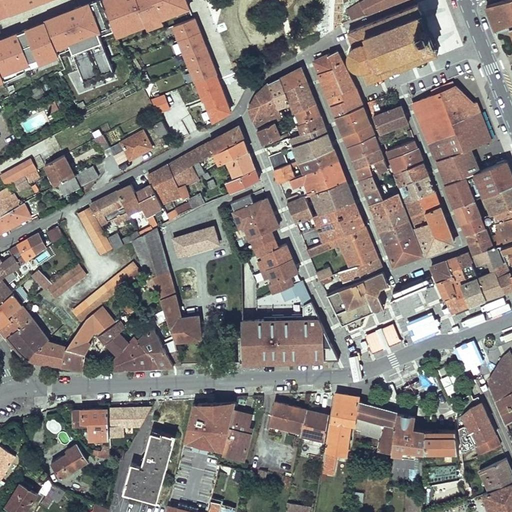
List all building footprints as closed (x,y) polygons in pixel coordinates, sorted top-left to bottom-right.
[(0,0),(0,28),(0,29),(68,3),(67,0),(0,0)] [(131,0),(109,0),(42,26),(54,61),(110,37),(112,46),(142,34),(131,0)] [(181,0),(133,0),(144,38),(188,16),(181,0)] [(363,0),(356,5),(362,15),(400,0),(363,0)] [(511,0),(504,0),(486,6),(492,19),(496,31),(510,26),(511,25),(511,0)] [(418,4),(349,32),(354,45),(352,47),(351,49),(350,51),(349,53),(349,56),(349,58),(349,60),(351,63),(352,65),(354,66),(356,68),(358,68),(361,69),(363,69),(369,82),(438,54),(435,46),(437,45),(432,33),(431,33),(427,23),(428,23),(423,10),(421,11),(418,4)] [(199,32),(194,18),(172,26),(177,40),(199,32)] [(39,31),(0,46),(0,90),(56,69),(39,31)] [(205,46),(199,32),(177,40),(183,54),(205,46)] [(209,57),(205,46),(183,54),(188,65),(209,57)] [(328,54),(344,91),(356,86),(337,50),(328,54)] [(314,61),(329,97),(344,91),(328,54),(314,61)] [(216,74),(209,57),(188,65),(195,83),(216,74)] [(281,77),(285,90),(307,80),(302,67),(281,77)] [(281,77),(269,83),(258,94),(250,108),(258,129),(275,121),(282,118),(278,107),(290,103),(285,90),(281,77)] [(285,90),(290,103),(297,100),(301,109),(316,103),(307,80),(285,90)] [(384,86),(388,94),(396,91),(393,83),(384,86)] [(413,103),(437,161),(437,160),(471,147),(471,148),(473,148),(472,147),(485,142),(485,143),(491,141),(480,111),(476,102),(473,103),(462,91),(455,85),(452,87),(451,86),(450,85),(446,86),(440,88),(440,92),(413,103)] [(332,104),(336,115),(339,114),(363,105),(356,86),(344,91),(346,99),(332,104)] [(332,104),(346,99),(344,91),(329,97),(332,104)] [(164,93),(151,99),(157,114),(170,108),(164,93)] [(63,106),(59,97),(47,104),(51,112),(63,106)] [(368,102),(370,107),(374,105),(379,103),(377,99),(368,102)] [(301,109),(296,111),(301,123),(321,115),(316,103),(301,109)] [(339,121),(344,134),(371,123),(363,105),(339,114),(341,120),(339,121)] [(377,115),(374,116),(380,132),(408,121),(401,105),(377,115)] [(192,115),(173,123),(179,137),(197,130),(192,115)] [(301,123),(299,123),(302,132),(325,125),(321,115),(301,123)] [(163,120),(154,125),(160,136),(169,131),(163,120)] [(258,129),(264,143),(281,136),(275,121),(258,129)] [(344,134),(349,146),(375,134),(371,123),(344,134)] [(290,137),(294,146),(327,132),(325,125),(302,132),(290,137)] [(239,126),(223,134),(228,146),(244,138),(239,126)] [(144,130),(122,143),(126,150),(115,156),(120,164),(130,158),(131,160),(153,148),(144,130)] [(334,147),(327,132),(294,146),(300,161),(334,147)] [(217,137),(210,141),(216,152),(228,146),(223,134),(217,137)] [(349,146),(353,158),(380,147),(375,134),(349,146)] [(104,135),(95,139),(102,152),(111,147),(104,135)] [(216,152),(215,152),(220,164),(227,161),(249,151),(244,138),(228,146),(216,152)] [(387,150),(396,172),(410,166),(404,153),(418,148),(414,139),(387,150)] [(196,149),(179,158),(189,181),(199,176),(193,165),(199,161),(215,152),(216,152),(210,141),(196,149)] [(111,149),(115,156),(126,150),(122,143),(111,149)] [(339,159),(334,147),(300,161),(301,163),(305,173),(339,159)] [(353,158),(357,168),(375,161),(384,157),(380,147),(353,158)] [(404,153),(410,166),(424,161),(418,147),(418,148),(404,153)] [(437,161),(446,183),(465,176),(475,172),(480,170),(471,148),(471,147),(437,160),(437,161)] [(227,161),(235,177),(256,168),(249,151),(227,161)] [(269,156),(274,169),(288,164),(283,151),(269,156)] [(45,165),(56,184),(59,183),(72,176),(69,169),(71,168),(64,155),(45,165)] [(375,161),(379,172),(389,168),(384,157),(375,161)] [(32,158),(2,174),(7,185),(14,181),(25,176),(36,170),(37,169),(32,158)] [(173,161),(169,164),(179,186),(185,183),(189,181),(179,158),(173,161)] [(295,176),(291,178),(294,186),(304,181),(308,180),(313,192),(346,180),(339,159),(305,173),(295,176)] [(478,181),(484,195),(511,184),(511,171),(507,159),(480,170),(475,172),(478,181)] [(204,173),(199,161),(193,165),(199,176),(204,173)] [(375,161),(357,168),(361,178),(374,173),(374,174),(379,172),(375,161)] [(410,166),(415,179),(429,174),(424,161),(410,166)] [(274,169),(279,182),(291,178),(295,176),(292,166),(290,163),(288,164),(274,169)] [(163,167),(158,170),(172,198),(182,194),(184,198),(189,195),(185,183),(179,186),(169,164),(163,167)] [(93,165),(75,175),(81,186),(99,175),(93,165)] [(396,172),(401,184),(415,179),(410,166),(396,172)] [(227,181),(233,192),(260,179),(256,168),(235,177),(227,181)] [(36,170),(25,176),(29,183),(40,177),(36,170)] [(153,173),(148,175),(152,184),(162,204),(172,198),(158,170),(153,173)] [(475,172),(465,176),(468,184),(478,181),(475,172)] [(374,173),(361,178),(366,191),(379,185),(374,174),(374,173)] [(401,184),(407,201),(421,196),(435,190),(429,174),(415,179),(401,184)] [(72,176),(59,183),(64,194),(81,186),(75,175),(72,176)] [(25,176),(14,181),(20,192),(31,186),(29,183),(25,176)] [(446,183),(455,206),(474,199),(468,184),(465,176),(446,183)] [(304,181),(310,194),(313,193),(313,192),(308,180),(304,181)] [(313,192),(313,193),(321,212),(354,200),(346,180),(313,192)] [(379,185),(384,197),(389,195),(384,183),(379,185)] [(125,187),(118,190),(129,213),(138,208),(141,214),(145,212),(136,192),(132,184),(125,187)] [(152,184),(136,192),(145,212),(147,215),(163,207),(162,204),(152,184)] [(511,184),(484,195),(490,211),(491,213),(511,204),(511,184)] [(366,191),(371,203),(384,197),(379,185),(366,191)] [(5,188),(0,190),(0,192),(6,201),(11,197),(5,188)] [(105,197),(90,205),(101,224),(114,219),(121,235),(130,231),(127,225),(134,222),(129,213),(118,190),(105,197)] [(435,190),(421,196),(426,211),(440,205),(435,190)] [(371,203),(376,216),(403,205),(398,191),(389,195),(384,197),(371,203)] [(0,214),(16,206),(11,197),(6,201),(0,192),(0,214)] [(189,199),(193,208),(204,203),(205,203),(200,192),(189,197),(189,198),(189,199)] [(300,198),(287,202),(296,223),(314,216),(305,195),(300,198)] [(247,196),(232,202),(236,211),(239,210),(245,224),(250,222),(255,236),(252,237),(260,255),(263,254),(268,267),(272,276),(274,281),(271,283),(275,292),(282,289),(287,300),(300,294),(304,304),(304,318),(257,319),(258,361),(299,360),(340,359),(332,343),(325,346),(325,330),(326,330),(314,306),(303,280),(295,283),(291,285),(287,277),(291,275),(299,272),(287,243),(279,247),(275,248),(268,231),(272,229),(280,226),(274,212),(273,213),(268,214),(262,200),(255,203),(251,204),(247,196)] [(421,196),(407,201),(413,215),(417,226),(427,253),(454,242),(440,205),(426,211),(421,196)] [(267,198),(262,200),(268,214),(273,213),(267,198)] [(193,208),(189,199),(183,202),(184,205),(187,210),(190,209),(193,208)] [(455,206),(461,222),(481,215),(474,199),(455,206)] [(317,214),(322,225),(334,221),(340,219),(338,215),(339,214),(344,212),(346,216),(359,211),(354,200),(321,212),(317,214)] [(0,232),(10,227),(9,224),(13,222),(15,224),(31,216),(24,202),(16,206),(0,214),(0,232)] [(490,211),(481,215),(485,227),(498,222),(511,216),(511,204),(491,213),(490,211)] [(184,205),(177,209),(179,214),(187,210),(184,205)] [(376,216),(381,229),(395,224),(409,219),(403,205),(376,216)] [(90,207),(79,213),(101,253),(112,247),(90,207)] [(177,209),(168,214),(171,219),(173,218),(179,214),(177,209)] [(245,224),(239,210),(236,211),(242,225),(245,224)] [(346,216),(341,218),(342,222),(347,232),(365,225),(359,211),(346,216)] [(334,221),(335,225),(342,222),(341,218),(339,214),(338,215),(340,219),(334,221)] [(154,215),(148,217),(152,225),(153,229),(156,227),(159,226),(154,215)] [(461,222),(467,234),(485,227),(481,215),(461,222)] [(485,227),(467,234),(474,253),(487,248),(491,246),(492,249),(501,246),(511,241),(511,216),(498,222),(501,230),(496,231),(497,234),(493,236),(494,238),(490,240),(485,227)] [(395,224),(400,238),(415,233),(409,219),(395,224)] [(250,222),(245,224),(251,238),(252,237),(255,236),(250,222)] [(347,232),(342,222),(335,225),(320,230),(324,239),(325,242),(347,232)] [(381,229),(386,244),(400,238),(395,224),(381,229)] [(138,232),(140,235),(153,229),(152,225),(138,232)] [(214,225),(173,238),(179,255),(220,242),(214,225)] [(321,243),(307,249),(310,256),(341,244),(345,253),(346,253),(352,266),(378,257),(365,225),(347,232),(325,242),(321,243)] [(59,226),(48,232),(53,242),(64,236),(59,226)] [(140,235),(132,240),(139,258),(144,274),(146,278),(153,275),(169,270),(156,227),(153,229),(140,235)] [(272,229),(268,231),(275,248),(279,247),(272,229)] [(138,230),(121,239),(124,244),(132,240),(140,235),(138,232),(138,230)] [(28,239),(37,254),(46,247),(39,233),(34,236),(28,239)] [(118,233),(109,238),(115,249),(124,244),(121,239),(118,233)] [(386,244),(394,265),(423,254),(415,233),(400,238),(386,244)] [(0,279),(1,279),(3,278),(9,273),(20,267),(21,266),(21,265),(28,260),(37,254),(28,239),(19,244),(9,249),(13,255),(2,262),(0,259),(0,279)] [(511,241),(501,246),(511,273),(511,241)] [(496,270),(505,292),(511,288),(511,273),(501,246),(492,249),(491,246),(487,248),(491,260),(496,270)] [(487,248),(474,253),(478,264),(488,261),(491,260),(487,248)] [(470,305),(487,298),(478,277),(472,261),(474,259),(470,251),(458,256),(467,279),(461,282),(470,303),(470,305)] [(458,256),(448,259),(456,278),(451,280),(456,293),(445,297),(452,311),(470,303),(461,282),(467,279),(458,256)] [(384,270),(378,257),(352,266),(351,267),(345,269),(340,271),(347,285),(384,270)] [(448,259),(432,265),(438,280),(449,276),(451,280),(456,278),(448,259)] [(21,266),(20,267),(23,271),(31,265),(28,260),(21,265),(21,266)] [(87,299),(95,309),(142,271),(134,261),(87,299)] [(79,264),(48,287),(56,297),(87,274),(79,264)] [(317,272),(320,279),(330,275),(333,274),(330,266),(317,272)] [(272,276),(268,267),(263,270),(267,279),(272,276)] [(39,268),(32,274),(46,288),(53,282),(39,268)] [(169,270),(153,275),(165,308),(174,336),(176,340),(202,338),(199,315),(182,316),(176,292),(175,292),(169,270)] [(347,285),(328,294),(343,325),(347,323),(350,331),(364,325),(361,317),(385,307),(378,289),(390,285),(384,270),(347,285)] [(487,298),(505,292),(496,270),(493,271),(478,277),(487,298)] [(320,279),(322,284),(333,280),(330,275),(320,279)] [(438,280),(445,297),(456,293),(451,280),(449,276),(438,280)] [(0,302),(13,293),(12,292),(1,279),(0,279),(0,302)] [(12,292),(13,293),(22,305),(30,297),(20,285),(12,292)] [(0,302),(0,326),(12,317),(9,315),(22,305),(13,293),(0,302)] [(86,300),(74,310),(82,320),(94,310),(86,300)] [(0,328),(3,332),(7,336),(32,317),(25,308),(22,305),(9,315),(12,317),(0,326),(0,328)] [(84,337),(96,328),(99,332),(111,322),(114,320),(103,305),(99,308),(87,317),(77,331),(84,338),(84,337)] [(129,311),(125,314),(128,319),(132,316),(135,319),(142,313),(138,307),(130,312),(129,311)] [(32,317),(7,336),(15,346),(18,350),(28,359),(36,350),(46,341),(49,339),(32,317)] [(120,319),(100,334),(106,343),(107,342),(120,331),(125,327),(120,319)] [(257,319),(243,320),(244,336),(245,362),(258,361),(257,319)] [(139,339),(149,330),(146,326),(135,335),(139,339)] [(149,330),(139,339),(155,357),(160,365),(170,365),(174,364),(182,364),(178,348),(177,348),(176,340),(174,336),(166,339),(166,341),(163,343),(154,326),(149,330)] [(66,347),(62,364),(73,366),(84,368),(87,352),(87,342),(84,338),(77,331),(75,333),(66,346),(66,347)] [(120,331),(107,342),(119,354),(111,363),(111,368),(126,367),(136,367),(135,353),(127,344),(129,341),(120,331)] [(135,353),(136,367),(149,366),(160,365),(155,357),(139,339),(135,335),(129,341),(127,344),(135,353)] [(66,347),(66,346),(46,341),(36,350),(28,359),(49,363),(62,364),(66,347)] [(492,391),(496,399),(499,397),(511,389),(511,352),(511,350),(508,353),(505,355),(503,357),(501,360),(490,379),(489,382),(492,391)] [(441,378),(447,394),(454,391),(449,376),(441,378)] [(511,389),(499,397),(509,422),(511,419),(511,389)] [(336,392),(323,473),(334,474),(338,453),(347,455),(351,424),(356,425),(360,401),(360,396),(348,394),(336,392)] [(202,511),(234,396),(193,399),(164,511),(202,511)] [(499,397),(496,399),(501,411),(506,423),(509,422),(499,397)] [(302,431),(307,408),(273,400),(268,423),(269,423),(279,425),(288,427),(299,430),(302,431)] [(398,411),(360,401),(356,425),(356,428),(362,430),(382,435),(381,438),(378,448),(392,451),(393,450),(396,426),(398,413),(398,411)] [(478,443),(496,434),(488,416),(481,401),(471,407),(463,414),(470,428),(459,431),(462,451),(475,445),(478,443)] [(152,406),(141,407),(141,411),(135,423),(132,425),(142,425),(152,406)] [(127,408),(108,409),(109,437),(123,436),(123,426),(132,425),(135,423),(141,411),(141,407),(127,407),(127,408)] [(108,409),(108,408),(93,408),(82,409),(82,410),(73,410),(74,421),(90,421),(91,439),(109,438),(109,437),(108,409)] [(302,431),(301,439),(324,445),(330,414),(307,408),(302,431)] [(234,410),(224,448),(246,454),(250,440),(246,439),(248,431),(252,415),(234,410)] [(414,429),(416,415),(398,413),(396,426),(414,429)] [(414,450),(414,429),(396,426),(393,450),(414,450)] [(156,501),(175,435),(152,429),(142,465),(132,462),(124,492),(156,501)] [(425,450),(425,429),(414,429),(414,450),(425,450)] [(425,429),(425,450),(458,450),(456,429),(425,429)] [(478,443),(482,453),(501,444),(496,434),(478,443)] [(67,450),(68,452),(52,463),(61,478),(88,461),(77,443),(67,450)] [(1,446),(0,447),(0,480),(0,481),(16,456),(1,446)] [(246,454),(224,448),(223,455),(245,460),(246,454)] [(31,449),(22,462),(28,466),(35,455),(31,449)] [(102,450),(94,449),(93,454),(98,455),(98,456),(109,458),(110,452),(102,450)] [(506,457),(483,469),(486,476),(484,476),(487,484),(486,484),(489,491),(511,481),(511,476),(511,469),(511,468),(506,457)] [(265,479),(267,471),(260,469),(257,481),(261,482),(262,479),(265,479)] [(40,491),(46,495),(53,484),(48,477),(40,491)] [(483,493),(488,507),(511,497),(511,481),(489,491),(483,493)] [(21,483),(6,506),(15,511),(26,511),(38,493),(21,483)] [(46,495),(41,503),(48,507),(54,496),(59,488),(60,487),(53,484),(46,495)] [(54,496),(60,500),(65,491),(59,488),(54,496)] [(354,492),(353,503),(362,503),(363,493),(354,492)] [(511,511),(511,497),(488,507),(490,511),(511,511)] [(108,511),(109,509),(95,502),(93,511),(108,511)] [(290,506),(289,511),(310,511),(312,506),(291,503),(288,502),(287,506),(290,506)]
